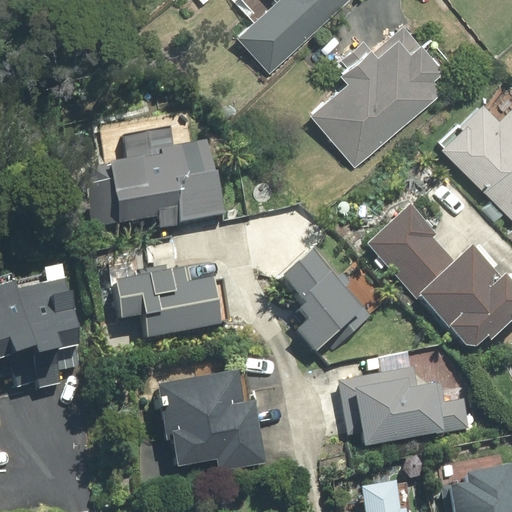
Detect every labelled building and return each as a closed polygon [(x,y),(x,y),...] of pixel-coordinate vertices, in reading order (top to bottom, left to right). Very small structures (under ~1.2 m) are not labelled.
[(236,38),(270,74),(350,0),(230,0),(253,23),(236,38)] [(313,118),(355,165),(440,92),(431,82),(443,72),(440,68),(449,60),(430,39),(423,46),(404,24),(373,52),(364,41),(341,61),(348,69),(340,75),(350,86),(313,118)] [(446,148),(445,150),(511,216),(511,108),(500,121),(483,104),(460,127),(458,124),(440,142),(446,148)] [(88,183),(95,225),(161,214),(163,223),(224,212),(211,135),(194,138),(189,109),(99,124),(106,164),(97,165),(100,181),(88,183)] [(421,295),(456,263),(432,237),(435,234),(410,204),(370,242),(418,298),(421,295)] [(456,263),(421,295),(467,345),(476,346),(488,334),(492,338),(511,319),(511,280),(506,273),(501,277),(474,247),(456,263)] [(314,249),(284,274),(308,302),(301,308),(311,318),(298,329),(317,351),(327,343),(332,349),(372,315),(314,249)] [(47,274),(16,279),(36,344),(40,380),(40,387),(61,383),(59,369),(79,366),(80,344),(65,263),(45,267),(47,274)] [(185,269),(116,280),(122,318),(146,314),(150,335),(223,323),(222,321),(229,320),(223,279),(214,280),(214,277),(187,282),(185,269)] [(36,344),(16,279),(13,272),(0,276),(0,376),(14,372),(17,387),(40,380),(36,344)] [(414,367),(339,380),(349,434),(363,432),(365,444),(468,427),(463,400),(445,403),(441,381),(417,385),(414,367)] [(239,371),(158,384),(168,440),(175,439),(179,465),(217,459),(219,471),(267,463),(257,400),(244,402),(239,371)] [(469,482),(441,486),(445,511),(511,511),(511,463),(467,471),(469,482)] [(410,511),(406,483),(397,485),(396,479),(361,485),(365,511),(410,511)]
